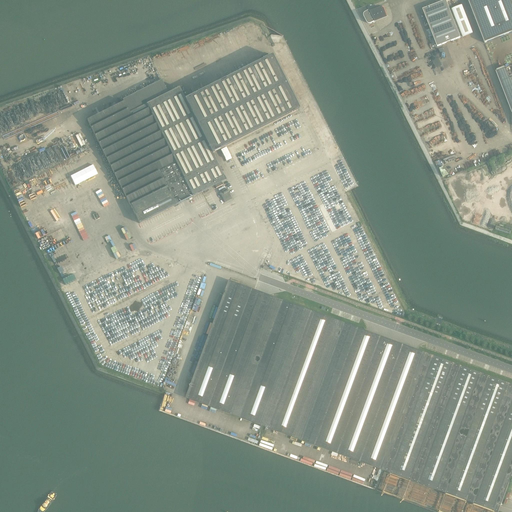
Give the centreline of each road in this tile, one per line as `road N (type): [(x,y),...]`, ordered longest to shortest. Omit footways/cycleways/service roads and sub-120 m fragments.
road 1 (unclassified): [(511,370),(259,277)]
road 2 (unknown): [(254,243),(307,220),(316,195),(310,139),(285,58)]
road 3 (unknown): [(510,133),(463,0)]
